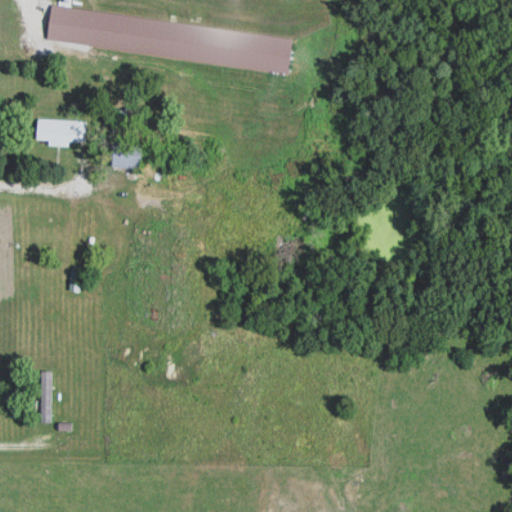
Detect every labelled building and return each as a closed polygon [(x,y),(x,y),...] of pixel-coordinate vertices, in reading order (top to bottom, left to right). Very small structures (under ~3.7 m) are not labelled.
[(51,6),(46,42),(292,73),(297,37),(51,6)] [(84,144),(84,119),(38,119),(38,143),(84,144)] [(206,157),(228,157),(228,137),(206,137),(206,157)] [(144,167),(144,145),(112,145),(112,167),(144,167)] [(62,225),(62,211),(30,211),(30,225),(62,225)] [(169,227),(133,227),(133,275),(169,275),(169,227)] [(22,283),(23,298),(36,297),(35,282),(22,283)] [(228,415),(246,421),(261,374),(242,368),(228,415)]
